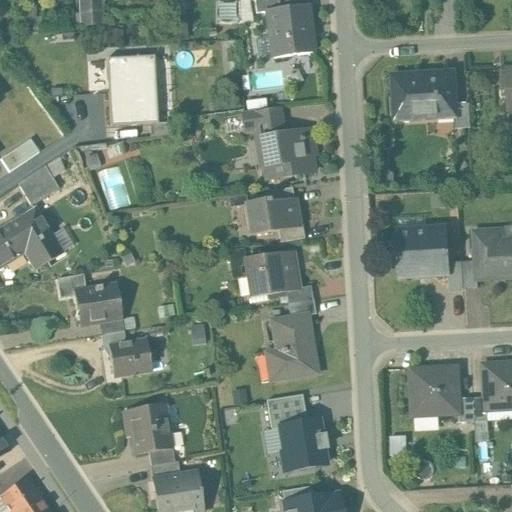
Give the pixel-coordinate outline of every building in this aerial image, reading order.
[(79,0),(80,26),(103,25),(102,0),(79,0)] [(248,0),(237,0),(238,25),(252,23),(248,0)] [(278,0),(254,0),(256,15),(268,13),(268,12),(280,11),(278,0)] [(280,11),(268,12),(268,13),(271,40),(250,42),(253,61),(274,59),(274,60),(312,55),(312,53),(311,54),(308,29),(309,29),(306,8),(280,11)] [(152,120),(149,55),(104,57),(107,122),(152,120)] [(453,75),(393,79),(396,122),(454,119),(455,119),(455,107),(453,75)] [(469,106),(455,107),(455,119),(454,119),(455,131),(470,130),(469,106)] [(278,110),(243,116),(246,130),(257,128),(259,140),(283,136),(278,110)] [(283,136),(259,140),(266,142),(269,164),(263,170),(265,181),(313,173),(307,132),(283,136)] [(0,157),(6,171),(39,155),(32,141),(0,156),(0,157)] [(44,168),(17,186),(30,208),(58,190),(44,168)] [(291,189),(268,193),(269,202),(246,206),(251,237),(278,233),(298,229),(298,228),(291,189)] [(34,212),(10,227),(9,225),(8,226),(25,254),(24,254),(35,271),(61,255),(34,212)] [(8,226),(0,231),(0,269),(24,254),(25,254),(8,226)] [(298,229),(278,233),(280,244),(304,240),(302,228),(298,228),(298,229)] [(446,229),(396,232),(398,280),(419,279),(419,280),(420,280),(420,278),(430,278),(430,280),(431,280),(431,278),(448,277),(448,265),(447,258),(449,258),(449,254),(447,255),(446,229)] [(511,241),(500,242),(499,232),(473,234),(475,263),(476,282),(511,279),(511,241)] [(291,254),(244,262),(250,299),(285,294),(297,292),(297,290),(291,254)] [(475,263),(462,264),(463,290),(476,289),(476,282),(475,263)] [(462,264),(448,265),(448,277),(449,291),(463,290),(462,264)] [(83,276),(57,281),(60,300),(75,297),(74,294),(85,292),(83,276)] [(115,287),(100,289),(94,290),(85,292),(74,294),(75,297),(79,327),(99,324),(121,320),(115,287)] [(309,288),(297,290),(297,292),(285,294),(287,306),(311,302),(309,288)] [(306,318),(272,323),(277,353),(266,355),(266,357),(270,356),(274,381),(270,381),(270,383),(316,376),(306,318)] [(121,320),(99,324),(101,336),(123,333),(121,320)] [(123,333),(101,336),(103,350),(108,349),(108,348),(124,345),(123,333)] [(124,345),(108,348),(108,349),(113,380),(149,374),(144,342),(124,345)] [(511,365),(483,368),(485,399),(485,411),(487,411),(511,409),(511,365)] [(459,400),(458,368),(410,371),(412,419),(459,416),(460,416),(459,400)] [(485,399),(473,400),(474,423),(488,423),(487,411),(485,411),(485,399)] [(473,400),(459,400),(460,416),(459,416),(460,424),(474,423),(473,400)] [(163,407),(127,413),(134,457),(147,455),(171,451),(169,435),(167,435),(162,409),(163,408),(163,407)] [(278,425),(284,472),(325,467),(319,421),(278,425)] [(404,454),(403,438),(389,439),(391,456),(404,454)] [(0,458),(9,453),(0,440),(0,458)] [(171,451),(147,455),(150,468),(173,464),(171,451)] [(173,464),(150,468),(152,482),(179,477),(177,464),(173,464)] [(179,477),(152,482),(156,511),(201,511),(199,497),(200,497),(199,492),(198,492),(196,475),(179,477)] [(46,511),(27,482),(0,499),(0,501),(6,511),(46,511)] [(310,488),(281,493),(283,504),(312,500),(310,488)] [(312,500),(283,504),(284,511),(340,511),(337,496),(312,500)]
